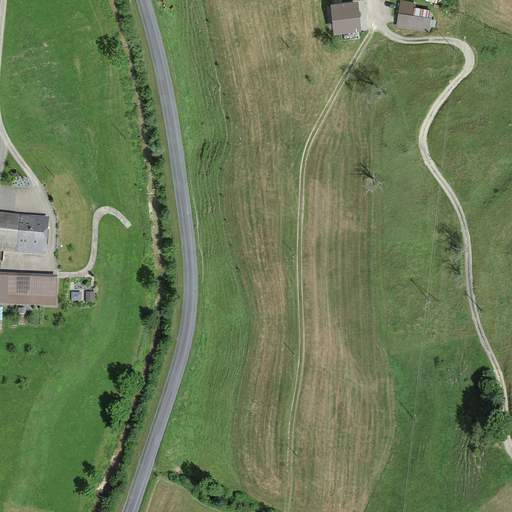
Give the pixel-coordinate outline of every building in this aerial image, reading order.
[(358,0),(343,0),(331,1),(334,31),(361,28),(358,0)] [(411,0),(400,0),(396,26),(430,32),(432,17),(430,16),(431,9),(416,6),(417,3),(411,0)] [(0,212),(0,251),(47,255),(50,217),(0,212)] [(58,278),(0,275),(0,304),(57,306),(58,278)] [(95,292),(86,292),(86,302),(95,302),(95,292)]
